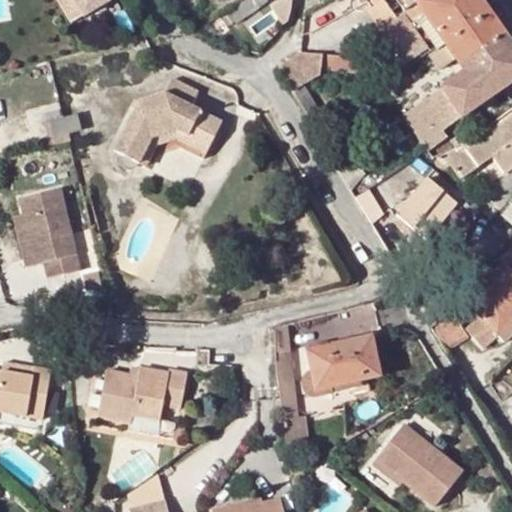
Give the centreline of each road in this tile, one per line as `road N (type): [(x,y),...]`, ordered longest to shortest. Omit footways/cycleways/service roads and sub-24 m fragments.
road 1 (residential): [(398,282),(190,338),(0,318)]
road 2 (residential): [(398,282),(258,70)]
road 3 (residential): [(511,473),(398,282)]
road 4 (residential): [(258,70),(159,32),(139,0)]
